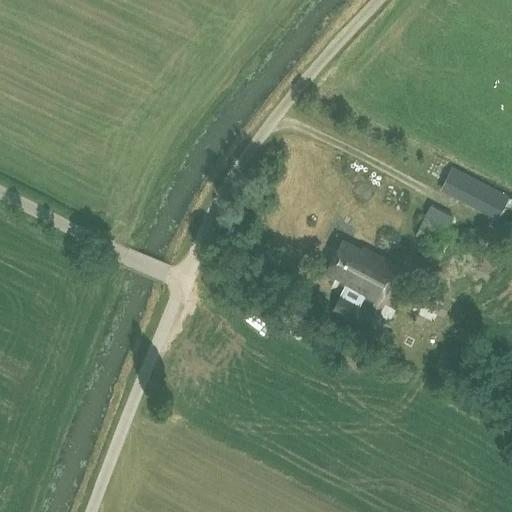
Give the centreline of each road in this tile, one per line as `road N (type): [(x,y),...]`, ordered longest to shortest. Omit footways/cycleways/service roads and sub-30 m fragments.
road 1 (unclassified): [(183,276),(217,192),(301,80),(375,0)]
road 2 (unclassified): [(90,511),(183,276)]
road 3 (unclassified): [(171,273),(0,190)]
